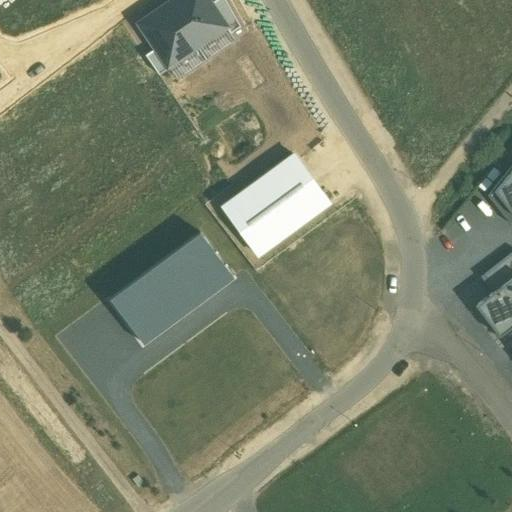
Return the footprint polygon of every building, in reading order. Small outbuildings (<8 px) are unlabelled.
[(173,0),(168,4),(197,47),(227,27),(211,4),(208,0),(173,0)] [(225,0),(216,0),(211,4),(227,27),(231,33),(240,27),(225,0)] [(168,66),(197,47),(168,4),(139,24),(168,66)] [(170,68),(168,66),(155,48),(145,55),(160,75),(170,68)] [(223,207),(258,255),(329,203),(294,155),(223,207)] [(511,226),(511,166),(487,195),(511,226)] [(201,233),(110,301),(143,345),(234,277),(201,233)] [(494,293),(511,279),(511,254),(482,277),(494,293)] [(500,340),(511,331),(511,279),(494,293),(475,308),(500,340)]
